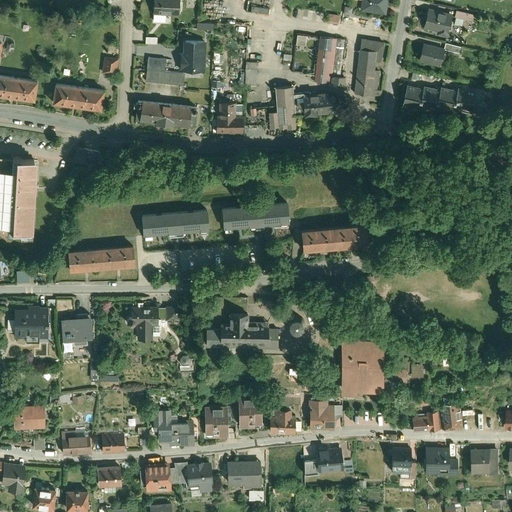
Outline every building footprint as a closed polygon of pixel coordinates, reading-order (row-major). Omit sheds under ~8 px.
[(153,0),(153,21),(164,22),(164,15),(179,16),(179,10),(182,10),(182,0),(153,0)] [(387,0),(362,0),(360,13),(384,17),(387,0)] [(450,14),(426,8),(421,31),(434,34),(434,37),(444,39),(450,14)] [(463,14),(454,12),(451,26),(460,28),(463,14)] [(328,25),(339,26),(340,16),(329,15),(328,25)] [(298,36),(297,46),(305,47),(307,37),(298,36)] [(145,37),(145,46),(158,46),(158,38),(145,37)] [(319,39),(313,86),(343,90),(344,81),(340,81),(344,41),(319,39)] [(204,42),(182,42),(182,55),(179,55),(179,71),(181,71),(181,73),(203,73),(204,42)] [(442,48),(421,43),(416,64),(437,69),(441,51),(457,55),(459,48),(443,45),(442,48)] [(373,99),(377,55),(359,53),(355,98),(373,99)] [(104,56),(101,75),(116,77),(118,58),(104,56)] [(147,59),(145,83),(183,87),(184,75),(164,73),(166,61),(147,59)] [(254,87),(255,63),(244,63),(242,87),(254,87)] [(0,74),(0,96),(35,101),(38,80),(0,74)] [(56,82),(52,104),(102,112),(105,90),(56,82)] [(421,90),(405,86),(401,105),(418,108),(418,105),(434,108),(435,105),(451,108),(452,104),(468,108),(472,90),(455,86),(455,90),(438,86),(438,90),(422,86),(421,90)] [(292,96),(292,89),(274,91),(277,115),(268,116),(269,132),(278,131),(278,133),(286,133),(287,135),(296,134),(294,121),(292,96)] [(328,97),(303,98),(303,96),(292,96),(294,121),(303,120),(303,123),(316,122),(316,120),(328,119),(328,114),(336,114),(335,100),(328,101),(328,97)] [(137,101),(135,122),(155,125),(155,127),(173,129),(173,126),(191,128),(193,107),(137,101)] [(216,117),(216,135),(241,135),(241,116),(235,116),(235,106),(218,106),(218,117),(216,117)] [(99,154),(78,150),(75,163),(96,168),(99,154)] [(0,229),(3,230),(3,235),(32,237),(36,157),(6,155),(6,168),(0,167),(0,229)] [(218,208),(220,230),(285,225),(283,202),(218,208)] [(140,214),(142,236),(207,231),(205,208),(140,214)] [(297,228),(299,250),(364,245),(362,222),(297,228)] [(69,249),(70,272),(135,266),(133,244),(69,249)] [(28,279),(28,267),(16,267),(16,279),(28,279)] [(46,304),(13,305),(14,337),(24,336),(25,341),(47,341),(46,304)] [(160,304),(128,304),(128,323),(137,323),(137,336),(152,336),(152,323),(160,323),(160,304)] [(264,317),(246,317),(246,308),(228,308),(228,317),(221,317),(221,323),(207,323),(206,343),(274,344),(274,323),(264,323),(264,317)] [(71,316),(59,317),(62,341),(72,340),(73,344),(87,342),(86,338),(91,338),(88,310),(70,311),(71,316)] [(301,324),(301,311),(288,311),(288,323),(301,324)] [(379,334),(336,333),(336,385),(352,385),(352,383),(379,383),(379,334)] [(410,356),(410,369),(420,369),(420,356),(410,356)] [(402,364),(390,365),(391,378),(403,377),(402,364)] [(425,388),(399,390),(400,400),(426,398),(425,388)] [(71,393),(72,402),(82,400),(81,392),(71,393)] [(257,392),(233,393),(233,401),(234,421),(259,420),(257,392)] [(305,392),(305,422),(331,421),(330,397),(324,397),(324,392),(305,392)] [(433,403),(435,420),(456,419),(454,394),(438,395),(439,399),(433,401),(433,403)] [(44,399),(12,401),(13,424),(45,422),(44,399)] [(224,400),(200,401),(201,431),(225,430),(225,423),(224,401),(224,400)] [(233,401),(224,401),(225,423),(234,422),(234,421),(233,401)] [(158,423),(159,434),(169,434),(169,438),(192,437),(190,413),(172,414),(171,402),(152,404),(153,423),(158,423)] [(266,411),(266,427),(291,427),(291,424),(299,424),(299,415),(291,415),(291,411),(289,411),(289,404),(272,403),(272,411),(266,411)] [(409,408),(410,422),(435,420),(433,403),(424,404),(424,407),(409,408)] [(148,441),(147,422),(137,422),(137,430),(140,430),(140,442),(148,441)] [(60,427),(62,450),(90,448),(89,430),(75,431),(75,427),(60,427)] [(102,447),(102,448),(124,447),(123,429),(101,430),(101,431),(94,431),(94,447),(102,447)] [(34,442),(44,442),(44,432),(34,433),(34,442)] [(406,437),(387,436),(387,462),(403,462),(403,470),(412,470),(412,452),(406,452),(406,437)] [(445,436),(421,436),(421,460),(433,460),(433,462),(453,462),(453,445),(445,445),(445,436)] [(497,436),(459,437),(459,452),(464,452),(464,463),(498,463),(497,436)] [(338,437),(312,440),(312,447),(299,449),(301,465),(340,462),(338,437)] [(216,450),(191,453),(193,471),(205,470),(206,477),(219,476),(216,450)] [(257,450),(224,451),(225,477),(258,476),(257,450)] [(173,455),(136,457),(137,479),(142,486),(172,484),(172,478),(175,477),(173,455)] [(26,459),(3,456),(1,478),(8,479),(7,483),(23,485),(26,459)] [(119,457),(96,459),(97,480),(120,478),(119,457)] [(57,481),(33,479),(31,501),(54,504),(57,481)] [(88,483),(66,483),(65,506),(88,507),(88,483)] [(248,492),(262,492),(262,483),(248,483),(248,492)] [(507,491),(491,492),(491,500),(507,500),(507,491)] [(172,511),(171,497),(148,499),(149,511),(172,511)] [(135,511),(134,501),(109,504),(109,511),(135,511)]
